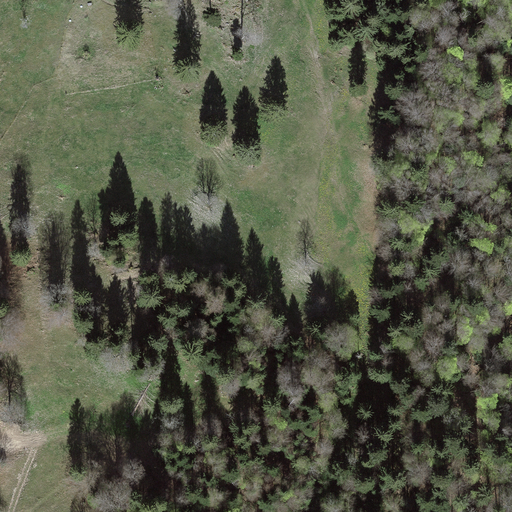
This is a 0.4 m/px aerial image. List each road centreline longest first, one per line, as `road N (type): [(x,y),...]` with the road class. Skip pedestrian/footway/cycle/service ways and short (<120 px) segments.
road 1 (track): [(297,0),(322,85),(339,197),(511,470)]
road 2 (track): [(199,511),(181,489),(105,433),(79,429),(0,447)]
